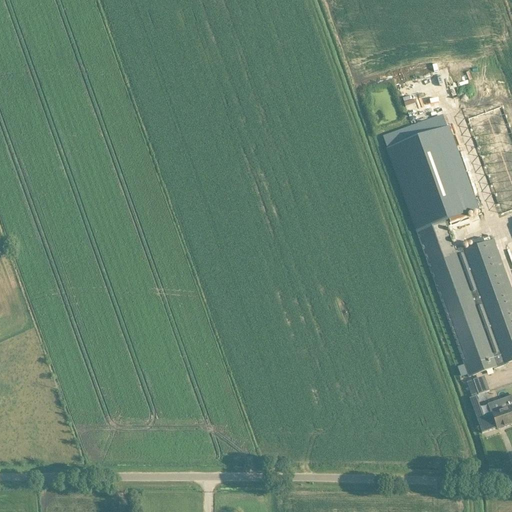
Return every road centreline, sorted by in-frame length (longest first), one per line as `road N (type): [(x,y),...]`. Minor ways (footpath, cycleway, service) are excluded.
road 1 (unclassified): [(0,477),(307,477)]
road 2 (unclassified): [(511,484),(307,477)]
